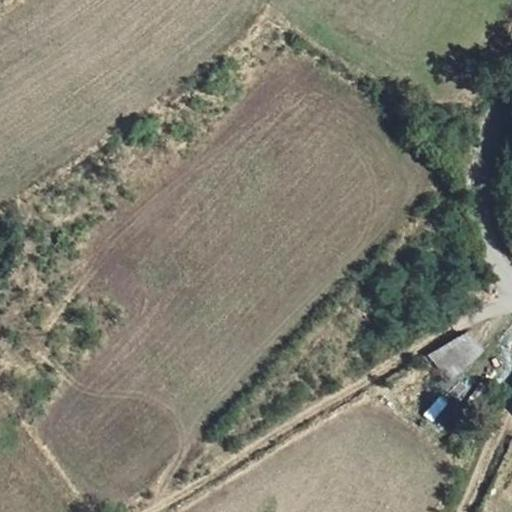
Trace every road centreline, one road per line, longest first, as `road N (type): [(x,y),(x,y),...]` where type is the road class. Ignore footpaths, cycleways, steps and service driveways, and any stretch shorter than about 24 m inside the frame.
road 1 (track): [(511,306),(155,511)]
road 2 (unclassified): [(511,83),(484,167),(482,216),(511,286)]
